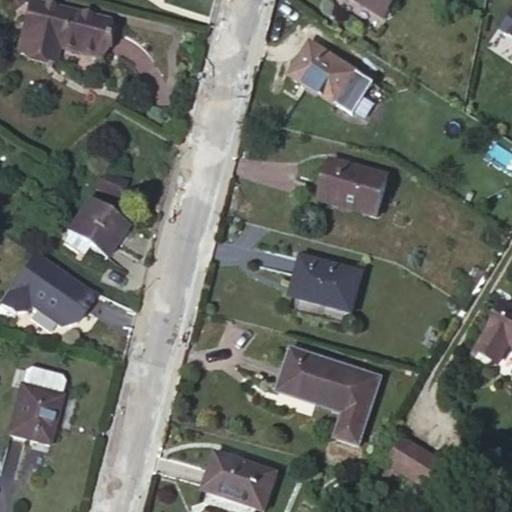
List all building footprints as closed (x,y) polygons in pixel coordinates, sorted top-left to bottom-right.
[(393,0),(353,0),(381,17),(393,0)] [(48,45),(57,48),(99,59),(108,23),(30,3),(17,55),(44,62),(48,45)] [(511,12),(499,34),(511,41),(511,12)] [(53,64),(57,48),(48,45),(44,62),(53,64)] [(334,104),(353,74),(309,46),(290,75),(334,104)] [(385,179),(330,165),(320,202),(375,216),(385,179)] [(125,183),(100,173),(94,191),(119,200),(125,183)] [(83,246),(104,260),(124,230),(87,204),(66,234),(67,235),(62,244),(72,252),(75,248),(80,251),(83,246)] [(83,290),(34,255),(0,303),(0,306),(12,315),(23,314),(27,308),(35,313),(36,311),(41,315),(40,316),(59,329),(73,326),(95,295),(83,290)] [(302,260),(294,285),(302,287),(299,299),(350,312),(359,276),(302,260)] [(302,287),(294,285),(291,297),(299,299),(302,287)] [(511,310),(502,305),(478,346),(499,359),(507,346),(511,349),(511,310)] [(499,359),(478,346),(473,353),(495,366),(499,359)] [(378,380),(291,351),(278,392),(343,414),(335,439),(356,446),(378,380)] [(20,388),(7,437),(47,447),(60,397),(59,397),(63,382),(60,377),(29,369),(24,373),(20,388)] [(445,501),(460,477),(404,442),(389,466),(445,501)] [(262,511),(275,474),(215,453),(202,491),(261,511),(262,511)] [(471,483),(460,477),(445,501),(455,508),(471,483)]
